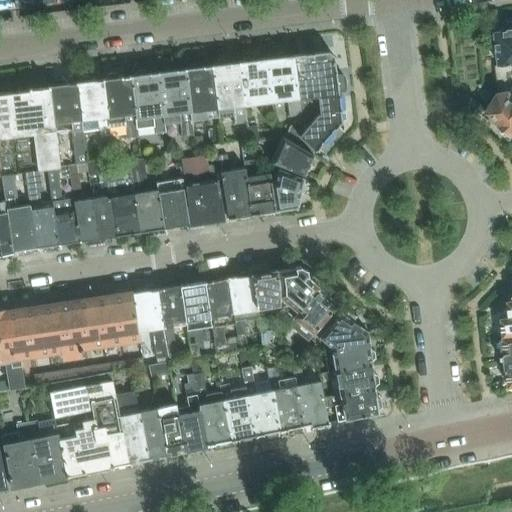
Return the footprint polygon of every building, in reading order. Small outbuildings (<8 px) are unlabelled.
[(0,0),(0,11),(41,6),(90,1),(89,0),(0,0)] [(496,65),(499,91),(510,89),(509,73),(511,73),(511,24),(509,28),(509,30),(495,31),(499,65),(496,65)] [(300,114),(299,115),(295,119),(305,128),(316,113),(320,113),(317,95),(337,92),(343,91),(345,88),(344,76),(341,74),(335,75),(333,56),(327,51),(312,53),(312,54),(306,54),(306,53),(292,55),(300,114)] [(299,115),(300,114),(292,55),(292,56),(284,57),(284,56),(282,56),(281,56),(278,53),(277,53),(272,54),(271,54),(269,57),(268,57),(268,58),(265,59),(266,69),(271,102),(287,100),(289,116),(299,115)] [(238,62),(238,63),(244,105),(271,102),(266,69),(265,59),(258,60),(257,60),(255,60),(254,59),(250,56),(245,57),(241,61),(238,62)] [(211,65),(211,66),(217,108),(232,107),(234,123),(246,122),(244,105),(238,63),(231,64),(230,63),(228,63),(227,63),(223,60),(218,61),(214,64),(214,65),(211,65)] [(192,121),(207,119),(218,118),(217,108),(211,66),(204,67),(203,66),(201,67),(200,66),(196,63),(191,64),(187,68),(184,69),(191,121),(192,121)] [(179,122),(180,130),(181,137),(184,140),(193,139),(193,137),(193,128),(192,121),(191,121),(184,69),(177,70),(176,70),(174,70),(169,66),(164,67),(159,72),(157,72),(157,73),(164,124),(179,122)] [(153,133),(165,131),(164,124),(157,73),(149,74),(149,73),(146,73),(142,70),(137,71),(133,74),(134,75),(130,75),(136,127),(137,127),(152,126),(153,133)] [(138,136),(137,127),(136,127),(130,75),(129,75),(129,76),(122,77),(122,76),(118,76),(115,72),(108,73),(106,78),(103,78),(109,127),(110,127),(124,125),(126,138),(138,136)] [(83,131),(98,129),(99,136),(111,135),(110,127),(109,127),(103,78),(102,78),(102,80),(95,81),(95,79),(91,80),(88,76),(81,76),(79,81),(75,82),(76,83),(82,131),(83,131)] [(86,162),(86,161),(83,131),(82,131),(76,83),(69,84),(68,83),(65,83),(61,79),(55,80),(53,85),(49,85),(55,132),(71,130),(75,163),(76,163),(86,162)] [(60,166),(60,165),(55,132),(49,85),(47,85),(47,86),(30,88),(30,87),(28,87),(28,89),(8,91),(18,171),(46,168),(55,166),(60,166)] [(511,91),(510,89),(499,91),(499,92),(485,113),(501,126),(501,131),(506,135),(511,134),(511,135),(511,91)] [(0,173),(13,172),(18,171),(8,91),(0,92),(0,173)] [(298,135),(315,150),(316,148),(316,149),(320,143),(322,140),(322,141),(331,131),(334,127),(334,128),(338,124),(341,121),(340,110),(339,95),(338,96),(337,92),(317,95),(320,113),(316,113),(305,128),(295,119),(288,126),(289,127),(284,137),(294,143),(298,135)] [(256,125),(247,126),(249,140),(258,139),(256,125)] [(311,165),(309,161),(313,154),(294,143),(284,137),(280,135),(274,152),(270,161),(303,174),(304,171),(308,170),(311,165)] [(202,136),(193,137),(193,139),(194,148),(203,147),(202,136)] [(218,185),(222,208),(224,218),(227,217),(235,216),(237,215),(240,217),(247,216),(249,214),(251,213),(243,167),(230,170),(227,154),(213,156),(215,164),(216,172),(217,178),(218,185)] [(164,228),(158,190),(144,192),(142,179),(146,178),(143,159),(129,161),(130,169),(133,194),(138,222),(140,231),(147,230),(162,227),(162,228),(164,228)] [(105,160),(88,163),(90,175),(98,174),(107,172),(105,160)] [(255,174),(253,160),(242,160),(243,167),(251,213),(251,214),(259,212),(261,212),(264,213),(264,214),(270,213),(270,212),(273,210),(275,209),(271,185),(270,180),(269,172),(255,174)] [(74,197),(74,200),(73,200),(80,240),(98,237),(92,198),(82,199),(80,185),(76,163),(75,163),(68,164),(71,185),(74,197)] [(215,164),(207,165),(209,179),(217,178),(216,172),(215,164)] [(207,165),(182,169),(184,182),(189,182),(209,179),(207,165)] [(73,200),(74,200),(74,197),(60,199),(58,185),(56,172),(55,166),(46,168),(49,185),(51,200),(58,243),(58,244),(80,240),(73,200)] [(302,177),(278,168),(275,180),(270,180),(271,185),(275,209),(275,210),(277,210),(277,209),(294,206),(296,207),(297,204),(299,195),(299,193),(303,191),(305,184),(304,184),(302,181),(302,177)] [(132,232),(140,231),(138,222),(133,194),(130,169),(120,171),(124,195),(111,197),(110,197),(116,235),(117,235),(117,234),(132,232)] [(0,173),(4,200),(17,198),(13,172),(0,173)] [(111,197),(107,173),(103,174),(103,180),(99,181),(100,185),(102,196),(92,198),(98,237),(116,235),(110,197),(111,197)] [(222,208),(218,185),(217,178),(209,179),(189,182),(184,182),(182,183),(188,223),(224,218),(222,208)] [(158,190),(164,228),(172,226),(171,226),(188,223),(182,183),(181,179),(157,183),(158,190)] [(28,192),(30,204),(36,247),(58,244),(58,243),(51,200),(39,202),(38,190),(28,192)] [(0,252),(12,251),(6,208),(5,202),(0,203),(0,252)] [(12,251),(36,247),(30,204),(6,208),(12,251)] [(281,307),(292,317),(317,289),(319,286),(318,285),(318,281),(318,280),(312,275),(312,276),(307,276),(306,275),(307,274),(308,274),(307,270),(300,266),(299,266),(295,267),(295,268),(277,271),(279,285),(280,298),(285,303),(281,307)] [(252,274),(258,314),(278,311),(280,298),(279,285),(277,271),(277,270),(268,271),(252,274)] [(249,319),(258,318),(252,274),(250,274),(248,274),(245,272),(240,273),(238,276),(235,276),(228,277),(235,319),(238,335),(246,333),(244,318),(247,318),(249,319)] [(204,281),(212,325),(216,351),(226,350),(222,321),(235,319),(228,277),(227,277),(226,277),(226,278),(224,278),(221,275),(216,276),(214,280),(212,280),(211,280),(205,281),(204,281)] [(179,285),(180,285),(186,323),(187,330),(212,325),(204,281),(187,284),(179,285)] [(162,288),(156,289),(164,344),(166,355),(176,354),(172,325),(186,323),(180,285),(162,288)] [(148,290),(132,293),(138,331),(151,329),(156,357),(166,355),(164,344),(156,289),(148,290)] [(297,331),(308,340),(314,333),(329,315),(335,308),(334,307),(335,306),(334,306),(334,301),(334,300),(328,296),(323,296),(322,296),(323,295),(317,289),(292,317),(288,327),(293,330),(297,331)] [(7,312),(8,322),(13,356),(19,355),(28,354),(60,349),(62,360),(80,357),(79,346),(139,337),(138,331),(132,293),(130,293),(114,296),(112,296),(96,299),(96,298),(94,299),(78,301),(76,302),(60,304),(58,304),(57,305),(43,307),(42,307),(40,307),(25,310),(25,309),(22,310),(11,312),(7,312)] [(505,336),(511,335),(511,300),(510,300),(511,308),(508,308),(503,315),(504,318),(503,318),(503,320),(500,324),(499,324),(500,331),(505,334),(505,336)] [(329,315),(314,333),(318,337),(333,319),(339,311),(335,308),(329,315)] [(330,347),(331,347),(368,339),(367,331),(353,321),(353,315),(347,311),(342,313),(340,312),(339,311),(333,319),(318,337),(330,347)] [(7,312),(0,313),(0,358),(3,357),(4,363),(9,391),(25,388),(24,387),(20,361),(19,355),(13,356),(8,322),(7,312)] [(272,330),(260,332),(261,344),(268,343),(272,330)] [(511,335),(505,336),(505,338),(502,342),(501,342),(502,348),(506,351),(508,361),(511,359),(511,335)] [(332,356),(325,357),(328,371),(328,372),(335,370),(371,364),(371,361),(374,358),(375,358),(374,351),(369,348),(368,339),(331,347),(330,347),(332,356)] [(197,343),(189,344),(191,357),(199,355),(197,343)] [(142,357),(34,374),(35,384),(47,382),(110,373),(144,367),(142,357)] [(149,365),(151,376),(170,373),(168,361),(149,365)] [(371,364),(335,370),(340,395),(374,388),(374,386),(378,382),(377,375),(372,373),(371,364)] [(279,430),(269,380),(254,383),(251,366),(241,368),(245,386),(255,435),(263,433),(263,432),(264,432),(268,434),(268,435),(274,433),(277,429),(279,429),(279,430)] [(328,422),(324,407),(322,398),(319,383),(319,381),(304,383),(301,367),(292,369),(293,377),(295,385),(304,424),(310,423),(310,426),(328,422)] [(202,372),(192,374),(194,382),(195,389),(204,387),(205,387),(202,372)] [(112,380),(110,373),(47,382),(49,391),(54,416),(86,410),(92,409),(94,418),(88,419),(98,468),(111,466),(113,465),(112,465),(128,462),(115,394),(112,380)] [(268,376),(269,380),(279,430),(287,428),(288,427),(292,430),(299,428),(298,428),(301,425),(304,424),(295,385),(293,377),(279,379),(277,373),(268,376)] [(195,389),(194,382),(188,383),(183,384),(187,406),(177,408),(185,451),(201,448),(200,445),(206,444),(195,389)] [(229,383),(220,385),(219,385),(220,390),(231,439),(239,438),(238,437),(240,437),(244,439),(244,440),(250,438),(253,434),(254,434),(254,435),(255,435),(245,386),(230,389),(229,383)] [(231,439),(220,390),(205,393),(204,387),(195,389),(206,444),(215,442),(214,442),(216,442),(220,444),(226,443),(229,439),(231,439)] [(322,398),(324,407),(334,405),(336,410),(338,420),(345,419),(377,412),(377,410),(381,406),(380,400),(375,397),(374,388),(340,395),(332,396),(322,398)] [(128,462),(148,459),(138,411),(134,390),(115,394),(128,462)] [(185,451),(177,408),(176,404),(157,407),(166,455),(185,451)] [(157,407),(138,411),(148,459),(166,455),(157,407)] [(56,425),(66,475),(84,472),(84,471),(98,468),(88,419),(81,420),(83,427),(75,428),(74,421),(56,425)] [(46,479),(66,475),(56,425),(56,424),(39,427),(37,420),(26,422),(38,480),(46,479)] [(18,431),(1,435),(0,435),(11,486),(30,483),(30,482),(38,480),(26,422),(16,424),(18,431)]
